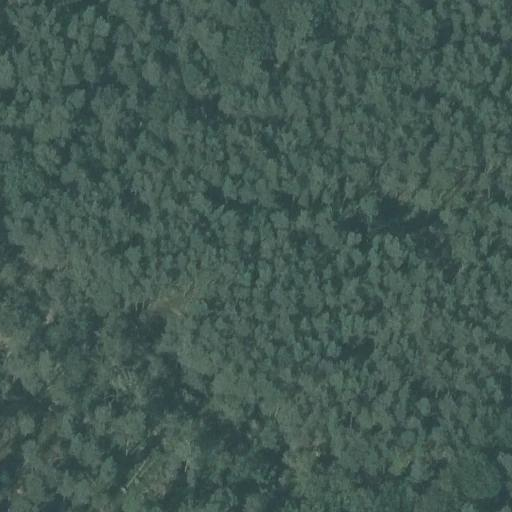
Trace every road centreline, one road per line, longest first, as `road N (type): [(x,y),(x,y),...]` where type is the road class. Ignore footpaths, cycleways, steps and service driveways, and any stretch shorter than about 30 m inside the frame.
road 1 (track): [(0,294),(308,511)]
road 2 (track): [(300,0),(94,130),(0,202)]
